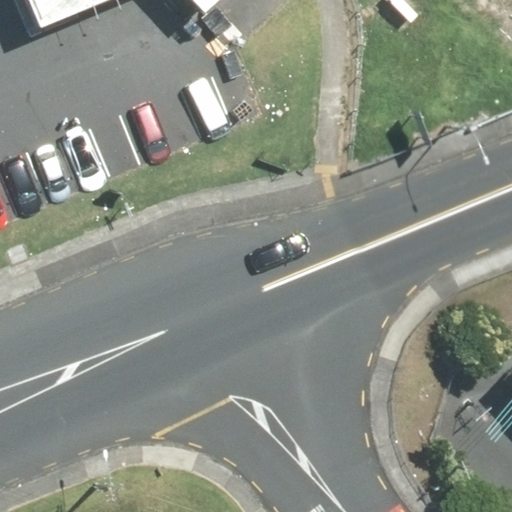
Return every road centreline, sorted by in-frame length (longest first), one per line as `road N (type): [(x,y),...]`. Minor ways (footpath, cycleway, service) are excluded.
road 1 (primary): [(191,322),(511,188)]
road 2 (residential): [(344,511),(263,400),(191,322)]
road 3 (primary): [(0,403),(191,322)]
